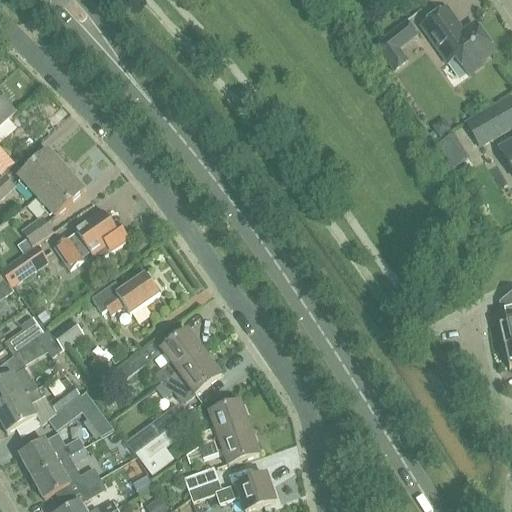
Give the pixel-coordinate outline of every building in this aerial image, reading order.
[(482,67),(481,65),(495,55),(493,51),(494,48),(489,41),(485,40),(475,26),(465,34),(448,10),(423,28),(449,65),(457,60),(469,77),(482,67)] [(409,62),(400,51),(418,37),(407,23),(375,48),(395,73),(409,62)] [(0,130),(15,117),(0,99),(0,130)] [(511,131),(497,108),(468,125),(481,148),(511,131)] [(511,144),(501,150),(511,169),(511,144)] [(38,201),(67,174),(49,154),(20,180),(38,201)] [(5,161),(0,165),(0,177),(2,180),(14,170),(5,161)] [(85,194),(67,174),(38,201),(56,220),(85,194)] [(0,203),(16,189),(6,177),(0,183),(0,203)] [(116,233),(103,214),(75,232),(78,236),(56,251),(71,273),(85,264),(81,257),(89,252),(93,258),(107,248),(112,255),(129,243),(120,230),(116,233)] [(24,257),(34,250),(54,236),(43,220),(22,234),(28,242),(18,248),(24,257)] [(7,283),(12,290),(48,266),(38,251),(2,276),(7,283)] [(103,316),(107,312),(111,318),(125,308),(131,318),(160,297),(146,276),(121,293),(116,285),(93,301),(103,316)] [(7,283),(0,287),(0,304),(15,294),(12,290),(12,291),(7,283)] [(501,350),(511,347),(511,310),(502,313),(505,326),(500,327),(502,337),(501,339),(501,341),(500,343),(500,346),(501,348),(501,350)] [(38,341),(43,337),(32,321),(21,329),(23,333),(5,346),(15,360),(39,341),(38,341)] [(49,333),(43,337),(38,341),(39,341),(49,356),(53,361),(85,337),(72,321),(52,337),(49,333)] [(163,388),(206,356),(189,333),(163,352),(173,366),(155,378),(162,387),(163,388)] [(39,341),(15,360),(0,371),(0,413),(39,392),(34,383),(21,390),(15,378),(27,371),(49,356),(39,341)] [(511,347),(501,350),(502,352),(502,355),(503,357),(505,359),(506,360),(507,362),(508,362),(510,371),(511,370),(511,347)] [(147,367),(139,356),(114,376),(122,386),(147,367)] [(163,388),(162,387),(157,390),(165,401),(174,394),(181,404),(186,405),(196,398),(222,379),(206,356),(163,388)] [(57,417),(81,399),(73,388),(50,406),(57,416),(57,417)] [(44,401),(39,392),(0,413),(0,421),(8,436),(38,419),(31,408),(44,401)] [(83,415),(88,422),(99,413),(86,396),(81,399),(57,417),(49,423),(57,434),(83,415)] [(199,449),(250,432),(240,404),(210,415),(216,430),(195,438),(199,449)] [(136,456),(185,419),(177,409),(135,440),(137,443),(129,449),(134,456),(136,455),(136,456)] [(185,419),(136,456),(152,478),(175,462),(166,450),(193,430),(185,419)] [(250,432),(199,449),(200,453),(187,458),(190,466),(224,453),(230,470),(260,459),(250,432)] [(33,480),(84,451),(83,450),(93,445),(89,438),(65,451),(58,439),(47,445),(46,443),(20,457),(33,480)] [(88,459),(84,451),(33,480),(45,502),(71,487),(64,476),(75,470),(74,467),(88,459)] [(140,468),(111,475),(115,492),(145,484),(140,468)] [(190,494),(219,484),(215,471),(185,481),(190,494)] [(223,494),(219,484),(190,494),(194,505),(217,497),(220,508),(241,501),(245,511),(257,511),(276,506),(267,478),(223,494)]
